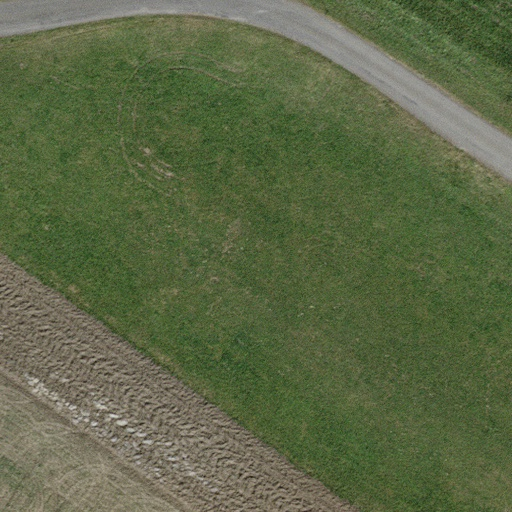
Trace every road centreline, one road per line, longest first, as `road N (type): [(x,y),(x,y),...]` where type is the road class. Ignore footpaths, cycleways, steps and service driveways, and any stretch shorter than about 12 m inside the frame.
road 1 (unclassified): [(511,152),(295,17),(236,0)]
road 2 (unclassified): [(119,0),(0,16)]
